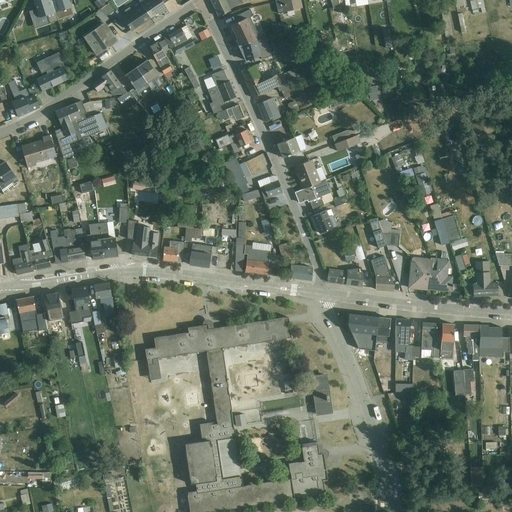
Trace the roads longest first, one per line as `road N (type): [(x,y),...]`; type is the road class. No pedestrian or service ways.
road 1 (residential): [(321,295),(132,270),(0,287)]
road 2 (residential): [(202,0),(321,274),(321,295)]
road 3 (residential): [(200,0),(30,122),(0,134)]
road 4 (unclassified): [(321,295),(386,458),(397,511)]
road 5 (residential): [(511,315),(321,295)]
